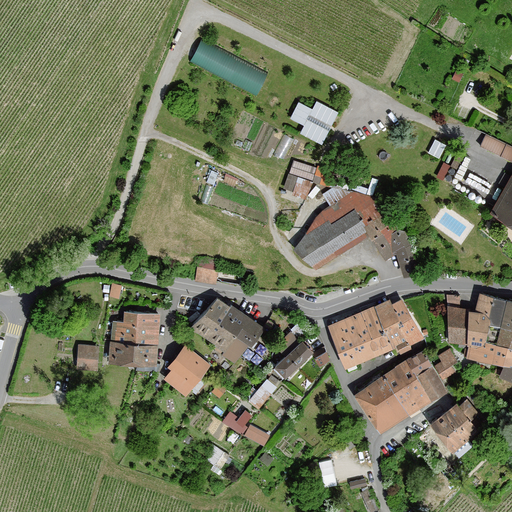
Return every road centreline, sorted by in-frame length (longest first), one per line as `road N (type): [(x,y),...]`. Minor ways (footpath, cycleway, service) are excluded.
road 1 (tertiary): [(320,309),(101,267),(55,276),(20,307)]
road 2 (track): [(182,0),(113,196),(124,202)]
road 3 (residential): [(320,309),(373,439),(389,511)]
road 4 (tertiary): [(511,287),(408,282),(320,309)]
